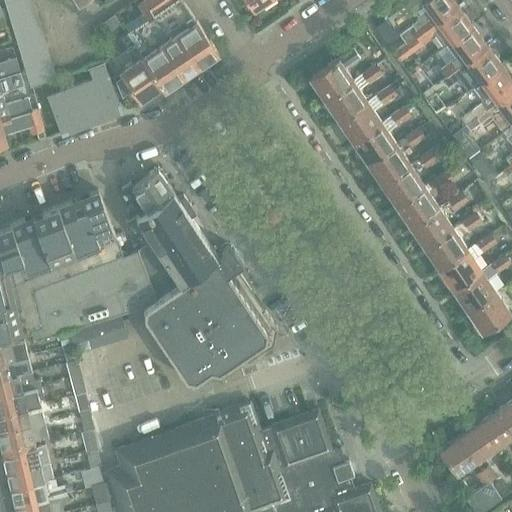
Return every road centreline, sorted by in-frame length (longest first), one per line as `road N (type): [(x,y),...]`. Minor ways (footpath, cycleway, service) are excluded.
road 1 (residential): [(475,374),(257,65)]
road 2 (residential): [(164,124),(335,354)]
road 3 (residential): [(0,180),(164,124)]
road 4 (residential): [(335,354),(193,404)]
